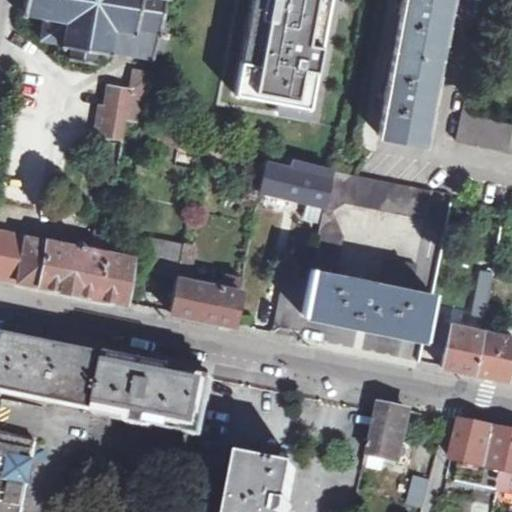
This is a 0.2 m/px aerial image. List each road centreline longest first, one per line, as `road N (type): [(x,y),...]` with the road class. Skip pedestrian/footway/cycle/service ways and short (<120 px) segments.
road 1 (residential): [(456,393),(0,305)]
road 2 (residential): [(428,511),(456,393)]
